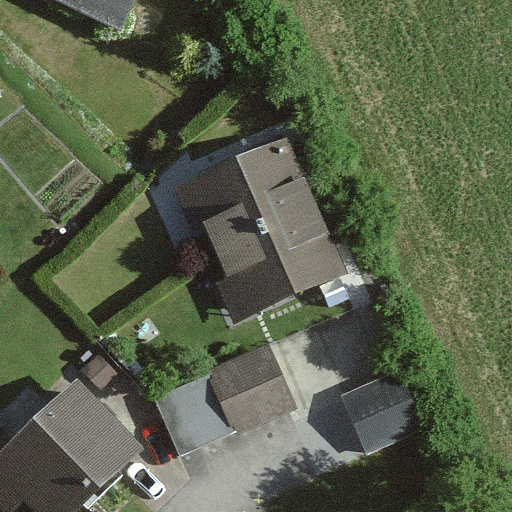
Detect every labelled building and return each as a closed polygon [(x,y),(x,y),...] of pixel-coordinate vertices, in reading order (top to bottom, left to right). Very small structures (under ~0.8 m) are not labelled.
[(144,0),(35,0),(126,40),(144,0)] [(283,155),(175,200),(203,266),(232,334),(340,289),(324,252),(300,195),(283,155)] [(295,416),(271,357),(212,382),(237,440),(295,416)] [(427,428),(408,371),(347,391),(367,448),(427,428)] [(237,440),(212,382),(156,406),(181,464),(237,440)] [(110,430),(73,391),(0,460),(0,511),(16,511),(24,504),(31,511),(94,511),(144,465),(110,430)]
